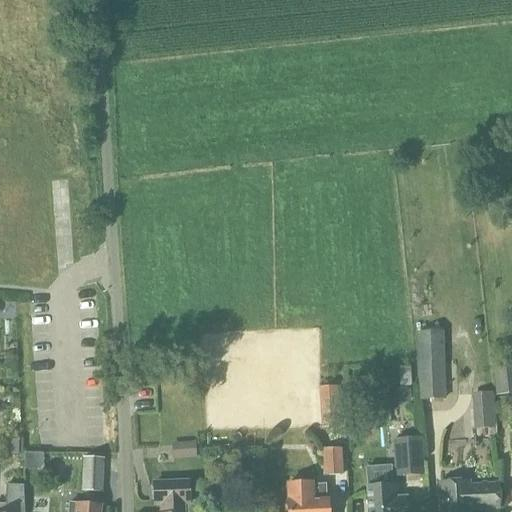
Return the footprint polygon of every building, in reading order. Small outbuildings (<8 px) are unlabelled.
[(417,361),(418,401),(444,401),(443,360),(417,361)] [(315,389),(319,427),(337,426),(333,388),(315,389)] [(392,390),(393,403),(410,402),(409,389),(392,390)] [(393,476),(407,475),(423,474),(422,455),(421,440),(391,441),(393,476)] [(342,474),(341,449),(323,449),(324,475),(342,474)] [(84,494),(104,494),(104,460),(84,460),(84,494)] [(441,511),(469,511),(470,509),(498,509),(498,484),(483,484),(483,486),(469,486),(469,482),(441,483),(441,511)] [(192,511),(192,503),(188,503),(188,496),(188,487),(188,483),(157,484),(153,484),(154,504),(162,504),(162,507),(161,511),(192,511)] [(287,503),(287,511),(327,511),(327,500),(326,501),(325,485),(311,485),(311,483),(287,485),(288,503),(287,503)] [(407,511),(406,497),(396,498),(395,486),(367,487),(368,511),(407,511)]
